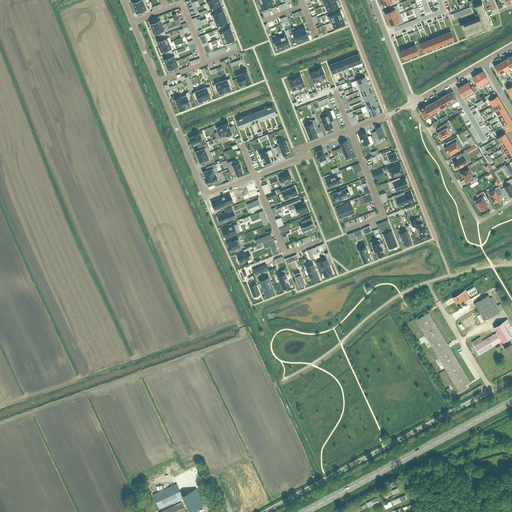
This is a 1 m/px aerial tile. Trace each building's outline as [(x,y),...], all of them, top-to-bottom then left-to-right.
[(214,0),(206,3),(208,9),(220,4),(218,0),(214,0)] [(267,0),(260,3),(262,9),(274,4),(273,1),(271,2),(270,0),(267,0)] [(336,1),(324,5),(324,6),(326,11),(338,7),(336,1)] [(482,2),(475,5),(480,18),(464,25),(463,23),(460,24),(465,37),(484,29),(485,31),(492,28),(482,2)] [(146,3),(134,8),(136,13),(144,10),(145,14),(151,11),(149,8),(148,8),(146,3)] [(387,19),(400,14),(397,5),(391,7),(392,10),(385,13),(387,19)] [(73,8),(67,11),(68,14),(70,14),(72,20),(81,16),(79,10),(74,12),(73,8)] [(213,14),(211,15),(213,21),(225,16),(223,10),(220,12),(218,9),(211,11),(213,14)] [(340,12),(327,17),(330,23),(331,22),(342,18),(340,12)] [(400,14),(387,19),(390,25),(396,22),(397,25),(404,22),(400,14)] [(81,16),(72,20),(75,26),(73,26),(74,30),(80,27),(79,24),(84,22),(81,16)] [(153,22),(150,23),(152,29),(162,25),(159,16),(152,19),(153,22)] [(225,16),(213,21),(215,26),(217,25),(218,29),(225,26),(224,23),(227,21),(225,16)] [(342,18),(331,22),(333,28),(339,26),(339,27),(344,25),(344,24),(342,18)] [(42,19),(32,23),(34,30),(40,28),(41,31),(48,28),(46,25),(44,26),(42,19)] [(162,25),(152,29),(154,34),(157,33),(159,36),(166,34),(162,25)] [(303,25),(297,27),(302,40),(308,37),(303,25)] [(220,32),(218,33),(220,38),(232,33),(230,28),(227,29),(225,26),(218,29),(220,32)] [(293,27),(291,28),(296,42),(302,40),(297,27),(294,29),(293,27)] [(451,31),(445,33),(449,42),(454,39),(451,31)] [(82,32),(76,34),(77,38),(79,37),(81,43),(91,39),(88,33),(84,35),(82,32)] [(284,32),(279,35),(284,47),(289,45),(284,32)] [(44,39),(40,41),(42,46),(51,43),(49,37),(51,36),(49,33),(43,35),(44,39)] [(232,33),(220,38),(222,44),(224,43),(225,46),(232,43),(231,40),(234,39),(232,33)] [(445,33),(440,35),(443,43),(449,42),(445,33)] [(160,40),(157,41),(159,47),(169,43),(166,34),(159,36),(160,40)] [(275,34),(272,35),(276,44),(275,44),(277,49),(278,49),(284,47),(279,35),(275,36),(275,34)] [(440,35),(435,37),(438,45),(443,43),(440,35)] [(435,37),(430,39),(433,47),(438,45),(435,37)] [(91,39),(81,43),(84,49),(82,50),(83,53),(90,51),(88,47),(93,46),(91,39)] [(430,39),(425,41),(428,49),(433,47),(430,39)] [(425,41),(420,43),(423,51),(428,49),(425,41)] [(51,43),(42,46),(44,52),(49,50),(50,54),(57,51),(55,48),(53,48),(51,43)] [(169,43),(159,47),(161,52),(164,51),(166,54),(173,52),(169,43)] [(415,45),(410,47),(413,55),(419,53),(415,45)] [(410,47),(405,49),(408,57),(413,55),(410,47)] [(405,49),(400,51),(403,59),(408,57),(405,49)] [(167,58),(164,59),(166,64),(176,60),(173,52),(166,54),(167,58)] [(15,54),(5,58),(7,63),(17,59),(15,54)] [(358,54),(353,56),(356,63),(361,61),(358,54)] [(53,61),(48,63),(51,69),(60,65),(58,59),(59,58),(58,55),(52,58),(53,61)] [(17,59),(7,63),(9,67),(18,63),(17,59)] [(176,60),(166,64),(168,70),(171,69),(173,72),(180,69),(178,66),(180,65),(178,59),(176,60)] [(509,68),(504,60),(499,63),(504,71),(505,72),(510,69),(510,68),(509,68)] [(18,63),(9,67),(11,71),(20,68),(18,63)] [(334,63),(329,65),(332,73),(337,71),(334,63)] [(498,74),(504,71),(499,63),(493,66),(498,74)] [(60,65),(51,69),(53,74),(57,73),(59,76),(65,73),(64,70),(62,71),(60,65)] [(20,68),(11,71),(13,76),(22,72),(20,68)] [(322,68),(316,70),(320,79),(325,77),(322,68)] [(246,69),(240,72),(241,74),(245,84),(251,82),(246,69)] [(316,70),(310,72),(314,82),(320,79),(316,70)] [(483,71),(477,74),(483,84),(484,85),(489,82),(483,71)] [(241,74),(236,76),(240,86),(245,84),(241,74)] [(477,74),(472,77),(478,87),(483,84),(477,74)] [(301,76),(295,78),(299,88),(300,91),(304,89),(303,86),(304,85),(301,76)] [(365,77),(354,81),(356,86),(367,82),(365,77)] [(62,83),(57,85),(59,91),(69,87),(66,82),(68,81),(67,78),(60,80),(62,83)] [(221,81),(225,92),(231,89),(229,86),(232,85),(230,78),(221,81)] [(295,78),(289,81),(293,90),(294,93),(300,91),(299,88),(295,78)] [(216,83),(212,85),(215,92),(218,90),(220,94),(225,92),(221,81),(220,79),(215,81),(216,83)] [(367,82),(356,86),(358,91),(369,87),(367,82)] [(468,82),(462,85),(469,96),(474,93),(473,92),(476,90),(473,85),(470,87),(468,82)] [(205,85),(200,87),(205,100),(210,97),(209,94),(212,93),(209,86),(206,87),(205,85)] [(462,85),(457,88),(464,99),(469,96),(462,85)] [(69,87),(59,91),(62,97),(66,95),(67,98),(74,96),(73,92),(71,93),(69,87)] [(195,91),(192,93),(195,100),(198,98),(199,102),(205,100),(200,87),(194,89),(195,91)] [(369,87),(358,91),(361,96),(363,95),(371,92),(369,87)] [(25,89),(19,91),(22,100),(29,98),(29,100),(33,98),(30,92),(27,93),(25,89)] [(15,98),(11,99),(14,106),(17,104),(16,103),(22,100),(19,91),(13,93),(15,98)] [(446,94),(452,104),(458,101),(452,91),(446,94)] [(188,92),(180,95),(184,107),(185,107),(190,105),(187,97),(189,96),(188,92)] [(371,92),(363,95),(365,100),(373,97),(371,92)] [(447,107),(452,104),(446,94),(441,97),(445,105),(445,106),(446,108),(447,107)] [(180,95),(174,98),(179,110),(185,108),(185,107),(184,107),(180,95)] [(489,100),(492,106),(500,101),(497,95),(489,100)] [(373,97),(365,100),(366,105),(367,105),(375,102),(373,97)] [(440,108),(445,106),(445,105),(441,97),(436,100),(440,108)] [(1,98),(0,98),(0,109),(5,107),(6,109),(9,108),(7,101),(3,102),(1,98)] [(71,106),(65,108),(67,115),(77,111),(75,104),(77,103),(76,100),(70,103),(71,106)] [(435,111),(440,108),(436,100),(430,103),(435,111)] [(503,106),(500,101),(492,106),(495,111),(503,106)] [(366,105),(364,106),(366,111),(377,107),(375,102),(367,105),(366,105)] [(437,113),(435,111),(430,103),(425,106),(431,117),(437,113)] [(272,105),(267,107),(270,116),(276,114),(272,105)] [(425,120),(431,117),(425,106),(419,109),(425,120)] [(495,111),(497,115),(506,111),(503,106),(495,111)] [(267,107),(262,109),(265,118),(270,116),(267,107)] [(377,107),(366,111),(368,116),(379,112),(377,107)] [(262,109),(257,111),(260,120),(265,118),(262,109)] [(257,111),(252,113),(255,122),(260,120),(257,111)] [(325,117),(321,118),(325,130),(326,129),(327,130),(329,129),(329,128),(332,127),(330,120),(333,119),(330,111),(324,113),(325,117)] [(498,121),(508,116),(506,111),(497,115),(500,120),(498,121)] [(252,113),(247,115),(250,124),(255,122),(252,113)] [(247,115),(242,117),(245,126),(250,124),(247,115)] [(498,121),(501,126),(511,121),(508,116),(498,121)] [(242,117),(237,119),(240,128),(245,126),(242,117)] [(309,124),(305,126),(309,138),(317,135),(315,129),(318,127),(315,119),(311,120),(311,119),(307,121),(309,124)] [(511,121),(501,126),(501,127),(503,125),(506,130),(511,127),(511,121)] [(437,136),(438,139),(439,139),(440,140),(450,134),(447,129),(450,128),(447,122),(440,126),(442,130),(437,133),(438,135),(437,135),(437,136)] [(228,123),(222,125),(227,138),(236,134),(234,127),(230,129),(228,123)] [(219,133),(215,135),(218,142),(227,138),(222,125),(216,128),(219,133)] [(371,132),(371,133),(376,145),(381,143),(379,137),(384,135),(384,136),(385,136),(381,126),(375,128),(376,131),(371,133),(371,132)] [(193,136),(189,138),(192,144),(198,141),(199,145),(206,142),(202,132),(199,134),(199,133),(193,136)] [(367,146),(373,143),(371,136),(367,138),(365,132),(359,135),(363,145),(367,143),(367,146)] [(499,143),(507,139),(504,133),(496,138),(499,143)] [(451,144),(443,148),(446,152),(447,152),(448,155),(460,148),(456,142),(459,140),(457,137),(450,141),(451,144)] [(510,143),(507,139),(499,143),(502,148),(510,143)] [(278,146),(276,147),(278,153),(282,152),(283,155),(290,152),(285,140),(277,143),(278,146)] [(346,140),(339,143),(345,158),(353,155),(346,140)] [(201,149),(195,151),(197,157),(210,152),(207,143),(199,146),(201,149)] [(511,149),(511,146),(510,143),(502,148),(505,153),(511,149)] [(318,151),(316,152),(317,155),(316,155),(318,159),(319,159),(320,161),(320,162),(326,160),(327,161),(330,160),(328,154),(325,156),(322,149),(321,148),(317,150),(318,151)] [(271,149),(259,153),(264,164),(271,162),(269,157),(274,155),(271,149)] [(397,159),(395,152),(391,153),(390,150),(381,154),(382,158),(385,157),(387,163),(397,159)] [(210,152),(197,157),(200,163),(205,161),(207,164),(214,161),(210,152)] [(457,169),(467,163),(463,156),(466,155),(464,152),(458,155),(460,157),(453,162),(455,165),(454,166),(456,169),(456,168),(457,169)] [(234,160),(227,162),(230,169),(234,168),(237,175),(242,173),(241,169),(242,169),(239,163),(238,161),(235,162),(234,160)] [(209,170),(203,172),(205,177),(205,178),(218,173),(215,163),(207,166),(209,170)] [(399,164),(389,169),(392,177),(403,173),(399,164)] [(478,179),(476,176),(473,177),(468,169),(465,171),(464,170),(461,172),(461,173),(460,173),(462,177),(463,180),(464,179),(466,183),(469,180),(471,183),(478,179)] [(291,178),(288,171),(278,175),(281,182),(283,181),(285,185),(291,182),(290,179),(291,178)] [(205,177),(205,178),(207,183),(213,181),(215,185),(222,182),(218,173),(205,178),(205,177)] [(337,175),(326,180),(329,187),(335,185),(336,185),(342,183),(341,179),(338,180),(337,175)] [(396,179),(390,181),(393,187),(395,186),(396,191),(408,186),(406,183),(407,183),(406,179),(398,182),(396,179)] [(294,186),(281,191),(285,200),(293,196),(292,195),(297,193),(294,186)] [(347,187),(333,193),(335,197),(334,197),(336,201),(341,200),(340,198),(349,195),(347,192),(348,191),(348,190),(347,191),(346,188),(347,188),(347,187)] [(488,193),(493,202),(496,201),(496,202),(500,200),(498,196),(499,195),(502,193),(498,187),(494,189),(494,190),(488,193)] [(392,196),(396,207),(414,200),(410,192),(402,195),(401,193),(392,196)] [(487,199),(483,192),(480,193),(482,197),(475,201),(477,204),(481,210),(483,209),(484,209),(488,207),(484,201),(487,199)] [(229,194),(215,199),(219,208),(233,202),(229,194)] [(298,214),(308,210),(306,204),(305,205),(304,202),(302,203),(300,199),(287,204),(289,210),(296,208),(298,214)] [(337,209),(341,217),(354,212),(350,202),(344,205),(345,206),(337,209)] [(228,211),(218,215),(221,223),(232,219),(231,215),(233,214),(231,208),(227,209),(228,211)] [(301,227),(303,233),(314,229),(313,225),(314,225),(311,217),(301,221),(303,227),(301,227)] [(416,219),(410,221),(412,226),(415,225),(419,237),(421,236),(421,237),(426,235),(425,234),(427,234),(425,230),(426,230),(425,229),(426,229),(426,228),(425,229),(424,227),(425,226),(424,226),(422,222),(417,224),(416,219)] [(236,223),(224,229),(225,233),(224,233),(226,237),(236,233),(235,230),(239,229),(236,223)] [(407,230),(399,233),(404,245),(410,242),(408,239),(410,238),(408,232),(411,231),(409,225),(405,226),(407,230)] [(369,226),(362,228),(364,234),(371,231),(369,226)] [(392,232),(383,235),(389,249),(389,248),(396,245),(396,246),(397,245),(392,232)] [(229,243),(228,243),(229,246),(228,246),(230,250),(237,248),(238,251),(242,249),(238,239),(232,241),(228,242),(229,243)] [(376,243),(372,245),(374,252),(376,251),(378,255),(384,253),(382,248),(384,248),(382,243),(380,244),(379,239),(375,241),(376,243)] [(358,250),(363,262),(370,259),(366,247),(358,250)] [(249,251),(236,256),(237,256),(240,263),(239,263),(252,258),(251,258),(250,255),(250,254),(249,254),(248,251),(249,251)] [(316,262),(316,263),(320,275),(321,274),(320,273),(323,272),(325,278),(325,277),(333,274),(329,264),(331,263),(332,263),(328,252),(324,253),(327,259),(319,262),(319,263),(317,264),(316,262)] [(313,264),(306,267),(309,276),(310,276),(311,275),(311,276),(312,278),(313,279),(318,277),(313,264)] [(282,274),(277,276),(282,288),(289,285),(287,280),(286,277),(285,275),(287,274),(285,269),(280,271),(282,274)] [(300,272),(294,274),(298,286),(305,284),(300,272)] [(268,277),(260,281),(266,296),(274,293),(268,277)] [(249,286),(253,296),(259,293),(256,283),(249,286)] [(465,290),(452,298),(457,306),(470,298),(465,290)] [(472,304),(482,322),(498,312),(488,295),(472,304)] [(429,312),(416,320),(459,392),(467,388),(465,385),(470,382),(429,312)] [(496,332),(474,346),(479,355),(501,341),(505,347),(504,348),(509,356),(511,354),(511,346),(510,344),(507,339),(511,336),(511,327),(507,320),(494,328),(496,332)] [(183,498),(188,509),(189,511),(190,511),(189,511),(197,511),(196,508),(204,505),(196,488),(182,495),(177,483),(153,494),(159,509),(172,503),(183,498)]
